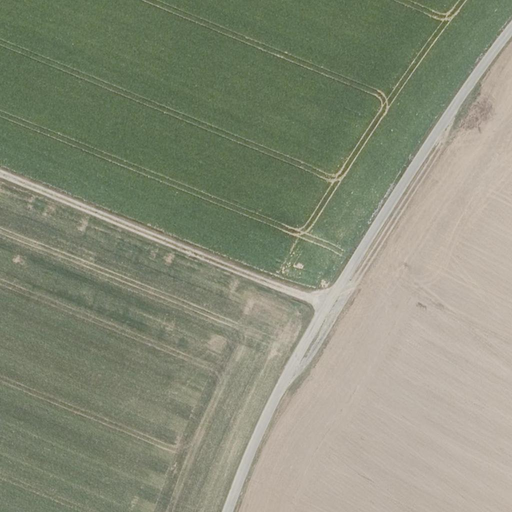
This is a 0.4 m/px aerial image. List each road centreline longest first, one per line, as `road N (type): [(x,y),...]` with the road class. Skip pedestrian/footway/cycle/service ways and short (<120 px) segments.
road 1 (unclassified): [(231,511),(276,396),(328,304),(475,78),(511,38)]
road 2 (track): [(0,174),(328,304)]
